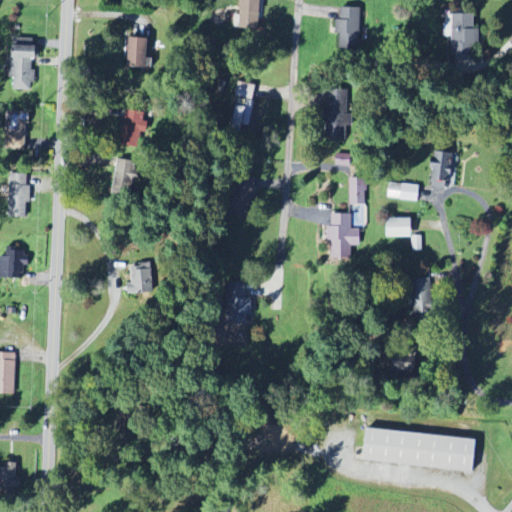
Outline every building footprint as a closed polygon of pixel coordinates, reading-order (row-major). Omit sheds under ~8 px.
[(262,0),(242,0),(241,29),(260,30),(262,0)] [(341,52),(360,52),(361,9),(342,8),(341,20),(337,20),(337,34),(341,34),(341,52)] [(481,27),(478,28),(477,14),(455,15),(457,57),(482,56),(481,27)] [(37,39),(16,38),(15,59),(11,58),(10,90),(33,91),(34,70),(32,70),(33,60),(36,60),(37,39)] [(149,67),(150,39),(125,38),(125,57),(129,57),(129,67),(149,67)] [(237,97),(254,99),(256,86),(239,84),(237,97)] [(352,137),(350,90),(329,91),(331,138),(352,137)] [(255,101),(239,99),(235,126),(251,128),(255,101)] [(144,121),(145,113),(127,109),(122,134),(145,139),(149,123),(144,121)] [(27,151),(28,113),(7,112),(6,151),(27,151)] [(431,189),(454,191),(457,154),(433,152),(431,189)] [(338,156),(337,165),(350,167),(351,158),(338,156)] [(136,162),(119,159),(112,194),(131,197),(134,181),(139,182),(141,171),(135,170),(136,162)] [(9,217),(28,218),(29,186),(27,186),(27,174),(10,173),(9,217)] [(234,174),(255,176),(252,203),(249,204),(248,214),(230,212),(234,174)] [(366,205),(366,179),(350,179),(350,205),(366,205)] [(419,201),(420,186),(389,184),(388,199),(419,201)] [(332,212),(351,212),(351,229),(358,229),(358,242),(352,242),(352,256),(332,256),(331,238),(328,239),(328,224),(333,225),(332,212)] [(388,219),(389,238),(413,237),(413,219),(388,219)] [(0,278),(0,279),(25,280),(25,266),(30,266),(30,253),(1,252),(0,278)] [(155,293),(153,263),(134,264),(136,295),(155,293)] [(226,280),(246,279),(246,295),(252,296),(253,312),(247,312),(247,319),(228,320),(226,280)] [(0,394),(15,395),(17,354),(0,353),(0,394)] [(476,472),(478,440),(366,430),(363,462),(476,472)] [(0,465),(0,491),(0,493),(17,494),(18,465),(0,465)]
